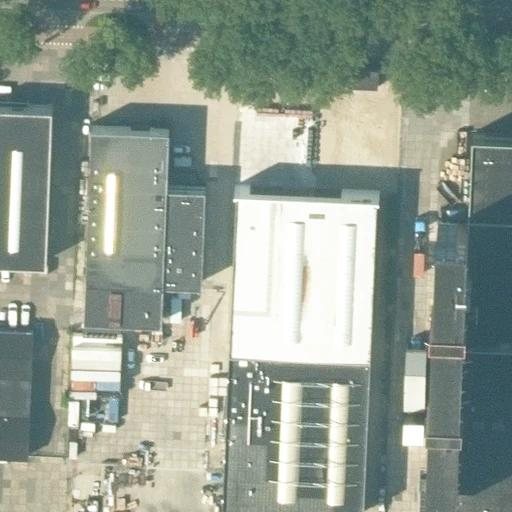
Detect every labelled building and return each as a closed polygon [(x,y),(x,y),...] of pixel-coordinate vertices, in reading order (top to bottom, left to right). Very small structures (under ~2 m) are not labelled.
[(353,87),(378,88),(378,68),(354,67),(353,87)] [(0,258),(47,260),(53,104),(29,103),(29,99),(0,97),(0,258)] [(84,315),(162,318),(164,280),(202,281),(206,184),(167,182),(169,125),(91,122),(84,315)] [(406,342),(404,406),(424,407),(424,403),(430,403),(430,412),(429,433),(427,472),(421,472),(419,511),(511,511),(511,134),(472,133),(469,210),(468,210),(468,220),(437,219),(432,350),(426,350),(427,342),(406,342)] [(236,186),(223,505),(363,511),(377,193),(379,193),(379,190),(235,184),(235,186),(236,186)] [(0,453),(27,454),(32,329),(0,327),(0,453)] [(404,411),(403,432),(429,433),(430,412),(404,411)]
